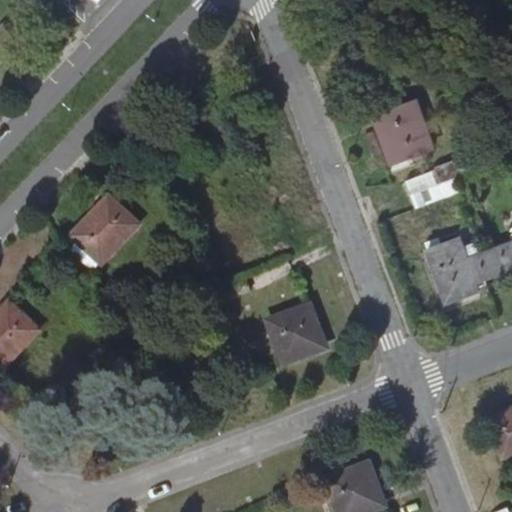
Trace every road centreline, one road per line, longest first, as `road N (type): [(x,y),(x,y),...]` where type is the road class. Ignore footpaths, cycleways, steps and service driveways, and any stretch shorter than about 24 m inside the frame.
road 1 (residential): [(267,0),(409,384)]
road 2 (residential): [(72,511),(409,384)]
road 3 (residential): [(0,225),(211,0)]
road 4 (residential): [(134,0),(0,145)]
road 5 (residential): [(409,384),(457,511)]
